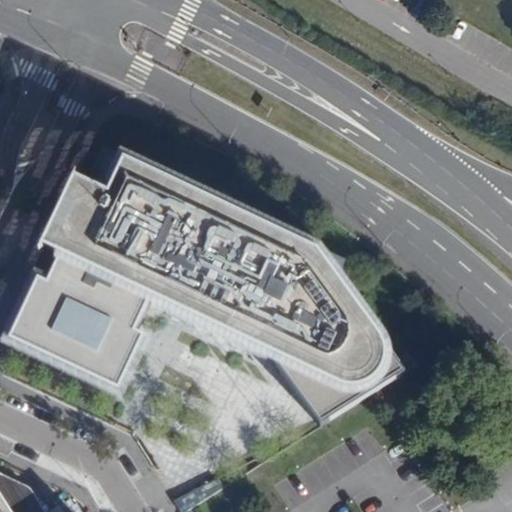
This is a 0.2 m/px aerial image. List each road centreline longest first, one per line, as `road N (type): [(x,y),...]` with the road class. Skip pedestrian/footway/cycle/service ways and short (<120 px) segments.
road 1 (secondary): [(94,52),(344,191),(473,290)]
road 2 (secondary): [(458,179),(379,148),(120,5)]
road 3 (secondary): [(458,179),(342,97),(168,0)]
road 4 (residential): [(0,212),(73,109),(94,52)]
road 5 (residential): [(50,34),(0,209)]
road 6 (residential): [(0,417),(103,466),(132,511)]
